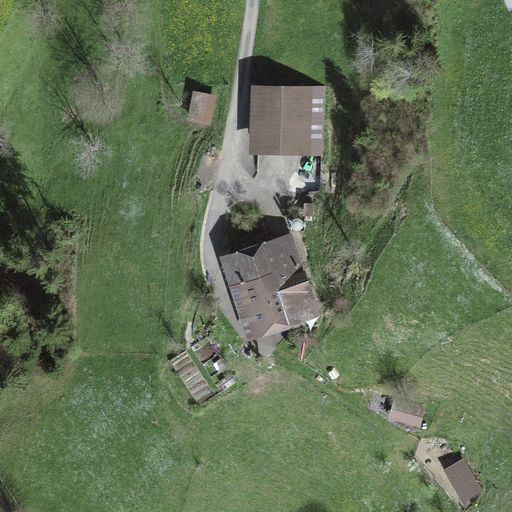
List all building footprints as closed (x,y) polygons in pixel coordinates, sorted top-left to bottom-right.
[(193,89),(187,120),(212,124),(217,93),(193,89)] [(305,91),(258,89),(256,144),(303,146),(305,91)] [(255,248),(251,236),(228,243),(255,327),(306,311),(295,276),(303,273),(291,236),(255,248)] [(417,421),(421,409),(396,402),(393,415),(417,421)] [(463,456),(444,468),(464,501),(484,489),(463,456)]
